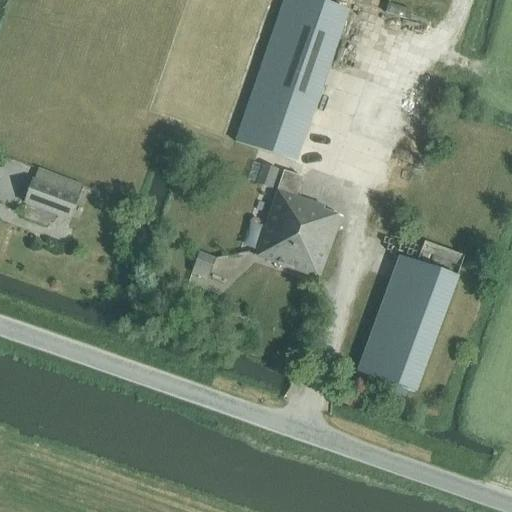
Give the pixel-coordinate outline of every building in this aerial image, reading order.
[(284,0),(237,143),(297,164),(349,12),(314,0),(284,0)] [(256,185),(272,191),(278,172),(262,166),(256,185)] [(324,211),(325,207),(297,198),(303,179),(285,172),(256,258),(319,280),(343,218),(324,211)] [(24,205),(70,221),(78,198),(33,182),(24,205)] [(357,373),(409,391),(416,394),(457,280),(456,280),(465,256),(425,243),(417,266),(398,259),(357,373)] [(194,270),(209,276),(215,259),(201,254),(194,270)]
